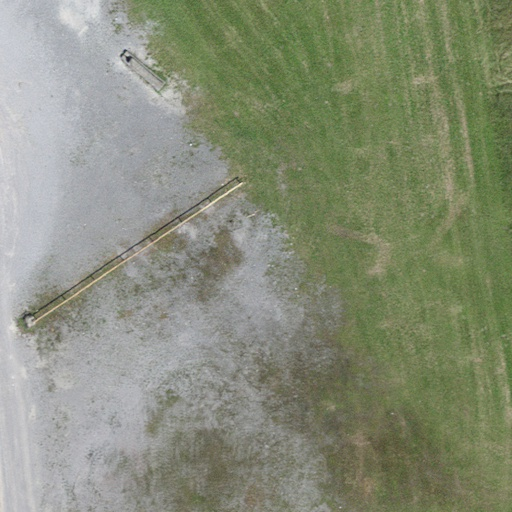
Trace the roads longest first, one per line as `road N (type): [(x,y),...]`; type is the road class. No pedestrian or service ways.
road 1 (track): [(13,392),(192,406),(372,466),(511,498)]
road 2 (track): [(26,511),(0,127)]
